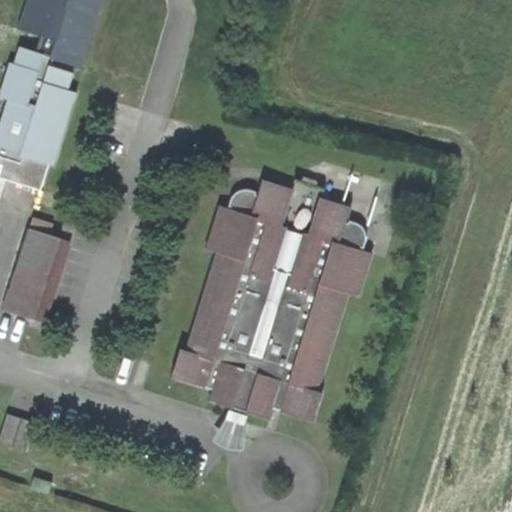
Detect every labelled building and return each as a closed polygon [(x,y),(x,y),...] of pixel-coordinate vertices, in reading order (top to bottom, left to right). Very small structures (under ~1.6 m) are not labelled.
[(107,0),(29,0),(21,28),(61,40),(55,58),(87,68),(107,0)] [(0,177),(43,190),(51,163),(55,165),(78,93),(69,90),(74,72),(52,66),(55,57),(22,48),(17,64),(13,62),(2,96),(10,98),(0,131),(0,177)] [(270,409),(311,421),(320,394),(315,392),(346,294),(356,296),(369,254),(357,250),(361,247),(364,241),(363,234),(359,226),(352,222),(344,221),(348,208),(317,198),(307,235),(302,233),(290,276),(271,270),(283,229),(279,228),(290,190),(259,181),(256,196),(253,192),(247,189),(238,190),(232,195),(226,210),(216,208),(203,250),(214,253),(205,281),(184,351),(179,351),(171,378),(211,391),(208,401),(230,408),(246,413),(267,420),(270,409)] [(7,312),(37,321),(63,238),(32,229),(7,312)] [(241,426),(246,413),(230,408),(226,421),(241,426)] [(33,424),(5,415),(0,428),(0,445),(24,453),(33,424)]
